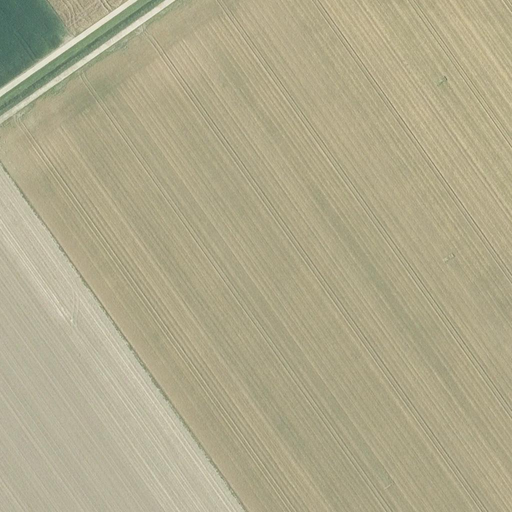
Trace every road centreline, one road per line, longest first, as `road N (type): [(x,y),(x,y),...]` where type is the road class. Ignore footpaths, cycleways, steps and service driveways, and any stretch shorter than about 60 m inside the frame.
road 1 (track): [(172,0),(0,121)]
road 2 (track): [(135,0),(0,95)]
